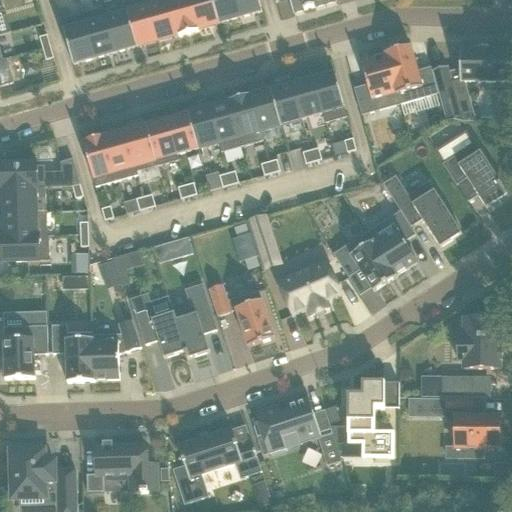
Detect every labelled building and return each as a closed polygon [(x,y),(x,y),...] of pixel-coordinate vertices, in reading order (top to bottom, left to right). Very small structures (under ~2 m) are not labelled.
[(178,37),(167,0),(153,0),(146,2),(148,8),(157,42),(178,37)] [(199,31),(190,0),(167,0),(178,37),(179,37),(179,38),(198,32),(198,31),(199,31)] [(190,0),(199,31),(220,25),(212,0),(190,0)] [(240,19),(235,0),(212,0),(220,25),(240,19)] [(262,13),(258,0),(235,0),(240,19),(262,13)] [(315,8),(312,0),(274,0),(276,4),(278,4),(277,1),(281,0),(289,0),(293,14),(315,8)] [(157,42),(148,8),(127,14),(136,48),(157,42)] [(103,10),(82,16),(95,60),(116,54),(106,19),(103,10)] [(136,48),(127,14),(106,19),(116,54),(136,48)] [(95,60),(82,16),(61,22),(73,66),(95,60)] [(39,38),(43,50),(50,48),(47,36),(39,38)] [(50,48),(43,50),(46,62),(54,59),(50,48)] [(385,55),(400,106),(438,95),(431,68),(417,72),(411,48),(385,55)] [(447,68),(432,72),(438,94),(441,103),(456,99),(451,83),(460,81),(460,84),(461,84),(461,83),(511,84),(511,52),(511,53),(492,53),(492,51),(492,50),(474,50),(474,51),(474,53),(462,53),(462,52),(460,52),(460,70),(449,73),(447,68)] [(385,56),(361,63),(367,86),(354,90),(361,117),(400,106),(385,55),(385,56)] [(0,62),(0,88),(2,88),(14,84),(7,60),(2,61),(0,62)] [(347,119),(335,74),(313,80),(323,115),(325,125),(347,119)] [(323,115),(313,80),(292,86),(302,121),(323,115)] [(302,121),(292,86),(271,92),(281,127),(302,121)] [(281,127),(271,92),(251,98),(260,133),(281,127)] [(263,142),(260,133),(251,98),(250,98),(249,97),(230,102),(230,104),(242,148),(263,142)] [(242,148),(230,104),(209,110),(219,144),(221,154),(242,148)] [(219,144),(209,110),(188,115),(198,150),(219,144)] [(198,150),(188,115),(167,121),(177,156),(198,150)] [(179,162),(177,156),(167,121),(147,127),(158,167),(179,162)] [(158,167),(147,127),(126,133),(137,173),(158,167)] [(138,177),(137,173),(126,133),(105,139),(117,183),(138,177)] [(117,183),(105,139),(104,139),(104,138),(85,143),(85,144),(83,145),(96,189),(117,183)] [(356,152),(353,140),(344,142),(347,154),(356,152)] [(475,145),(443,166),(457,188),(468,181),(487,211),(508,197),(475,145)] [(322,161),(318,150),(310,152),(314,163),(322,161)] [(314,163),(310,152),(303,154),(306,166),(314,163)] [(0,190),(45,189),(72,189),(80,186),(73,160),(61,163),(62,174),(44,175),(44,168),(37,168),(37,165),(0,165),(0,190)] [(280,173),(277,161),(269,164),(272,175),(280,173)] [(272,175),(269,164),(261,166),(264,177),(272,175)] [(239,185),(235,173),(227,175),(231,187),(239,185)] [(231,187),(227,175),(219,177),(223,189),(231,187)] [(411,229),(423,222),(440,250),(462,236),(429,185),(409,198),(396,178),(384,186),(401,213),(411,229)] [(197,196),(194,185),(186,187),(189,198),(197,196)] [(80,186),(72,189),(76,200),(83,198),(80,186)] [(189,198),(186,187),(178,189),(181,201),(189,198)] [(1,192),(2,216),(46,215),(45,191),(1,192)] [(155,208),(152,196),(144,199),(147,210),(155,208)] [(147,210),(144,199),(136,201),(140,212),(147,210)] [(114,220),(111,208),(102,210),(105,222),(114,220)] [(397,279),(396,278),(417,264),(404,244),(416,237),(411,229),(401,213),(367,235),(396,279),(397,279)] [(3,238),(0,238),(0,240),(49,239),(49,237),(47,238),(46,215),(2,216),(3,238)] [(264,217),(247,223),(255,245),(271,240),(264,217)] [(88,224),(80,224),(80,236),(88,236),(88,224)] [(396,279),(367,235),(333,256),(348,280),(360,272),(374,294),(396,279)] [(88,236),(80,236),(81,248),(89,248),(88,236)] [(1,264),(50,262),(49,239),(0,240),(1,247),(0,246),(0,259),(1,260),(1,264)] [(187,239),(166,245),(171,261),(192,255),(187,239)] [(88,274),(89,255),(73,254),(72,274),(88,274)] [(113,263),(100,267),(103,275),(116,271),(113,263)] [(278,285),(292,317),(307,311),(310,318),(328,310),(326,303),(340,297),(326,264),(278,285)] [(124,271),(116,273),(121,286),(128,284),(124,271)] [(88,278),(78,279),(78,291),(88,291),(88,278)] [(185,353),(187,361),(210,353),(204,336),(217,332),(203,286),(185,292),(191,309),(174,315),(172,309),(171,310),(185,353)] [(228,303),(223,287),(209,292),(217,318),(236,312),(248,349),(274,340),(259,293),(228,303)] [(148,296),(130,301),(145,347),(159,342),(164,360),(185,353),(171,310),(167,298),(150,304),(148,296)] [(464,363),(464,371),(500,371),(500,321),(498,321),(498,317),(482,317),(482,321),(464,321),(464,339),(458,339),(458,363),(464,363)] [(93,335),(92,335),(93,383),(94,383),(94,382),(120,381),(119,356),(127,354),(127,355),(142,350),(132,322),(118,327),(121,337),(93,338),(93,335)] [(92,335),(67,336),(67,327),(52,328),(53,356),(67,355),(67,384),(93,383),(92,335)] [(47,328),(4,329),(5,362),(1,362),(2,379),(5,379),(5,381),(35,380),(34,356),(48,356),(47,328)] [(441,381),(441,399),(473,399),(473,396),(473,382),(441,381)] [(349,398),(349,444),(363,444),(363,459),(388,459),(388,460),(394,460),(394,433),(389,433),(389,434),(374,434),(374,411),(385,411),(385,383),(372,383),(372,385),(363,385),(363,391),(364,391),(364,398),(349,398)] [(407,419),(432,418),(432,399),(407,399),(407,419)] [(455,411),(455,427),(455,450),(465,450),(465,460),(484,460),(484,450),(500,450),(500,418),(473,418),(473,399),(446,399),(446,411),(455,411)] [(282,438),(296,433),(298,441),(320,434),(309,400),(295,405),(295,406),(297,409),(280,415),(278,408),(255,415),(262,436),(258,438),(257,437),(256,437),(263,457),(270,455),(270,454),(285,449),(284,446),(282,438)] [(335,408),(325,411),(330,426),(340,423),(335,408)] [(262,474),(253,446),(238,450),(231,430),(178,447),(185,468),(173,472),(184,506),(209,498),(201,476),(235,465),(240,481),(262,474)] [(342,463),(331,430),(330,431),(331,434),(317,439),(326,466),(326,468),(342,463)] [(111,445),(111,447),(105,447),(105,445),(103,445),(103,449),(96,450),(97,476),(87,477),(87,494),(104,494),(104,477),(131,477),(131,493),(140,492),(141,494),(148,494),(148,492),(157,492),(156,468),(146,468),(146,448),(113,449),(113,444),(111,445)] [(45,451),(10,453),(12,501),(45,500),(45,507),(58,506),(57,511),(76,511),(75,470),(55,471),(55,470),(45,470),(45,451)] [(480,466),(480,477),(495,477),(495,466),(480,466)] [(168,470),(161,471),(161,483),(169,483),(168,470)] [(268,493),(257,497),(260,508),(272,504),(268,493)]
